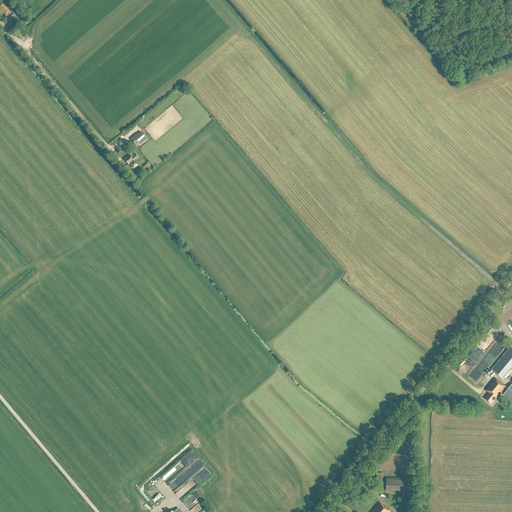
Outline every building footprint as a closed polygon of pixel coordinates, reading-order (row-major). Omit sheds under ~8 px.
[(5,8),(3,5),(0,7),(1,9),(0,9),(7,17),(6,18),(9,22),(14,17),(12,13),(11,14),(6,7),(5,8)] [(146,138),(141,132),(131,141),(134,144),(136,146),(145,139),(146,138)] [(138,157),(136,154),(132,157),(130,154),(125,158),(126,159),(125,160),(128,164),(129,163),(130,164),(138,157)] [(499,363),(493,371),(502,379),(509,371),(499,363)] [(496,399),(506,387),(496,378),(486,391),(490,394),(485,399),(491,404),(496,399)] [(511,384),(502,396),(511,404),(511,384)] [(202,470),(207,477),(210,474),(205,467),(202,470)] [(386,478),(385,491),(406,491),(407,478),(396,478),(392,478),(386,478)] [(389,511),(390,511),(379,502),(372,511),(373,511),(389,511)]
